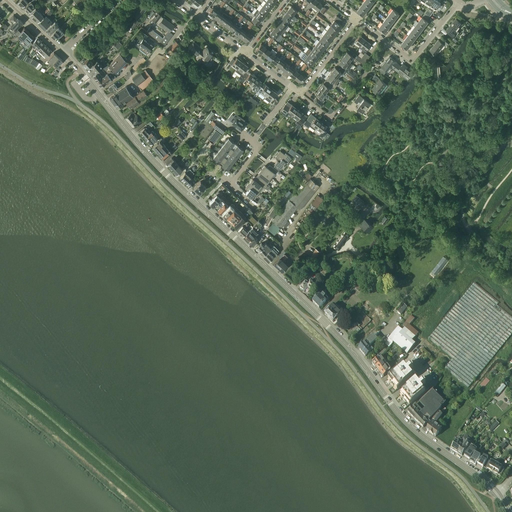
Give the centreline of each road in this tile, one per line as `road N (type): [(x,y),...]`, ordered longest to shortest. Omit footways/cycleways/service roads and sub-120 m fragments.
road 1 (tertiary): [(497,494),(403,418),(353,351),(165,173),(62,52)]
road 2 (residential): [(390,44),(330,117),(299,93)]
